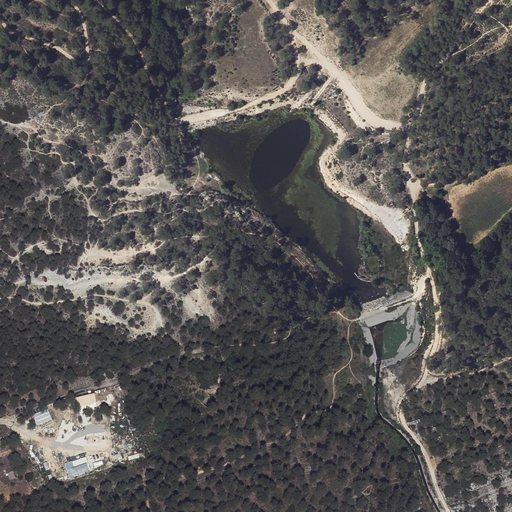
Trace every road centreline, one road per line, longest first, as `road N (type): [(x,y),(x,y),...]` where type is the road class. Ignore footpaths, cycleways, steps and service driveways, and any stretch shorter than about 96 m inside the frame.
road 1 (track): [(410,184),(438,332),(422,382),(511,356)]
road 2 (track): [(299,65),(334,71),(368,117),(402,129)]
